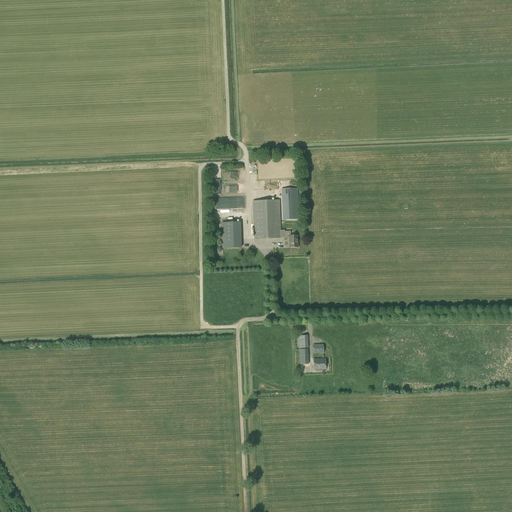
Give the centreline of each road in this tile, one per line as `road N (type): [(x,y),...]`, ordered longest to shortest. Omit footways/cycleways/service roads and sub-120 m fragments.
road 1 (unclassified): [(272,318),(511,309)]
road 2 (unclassified): [(245,511),(237,330),(245,319),(272,318)]
